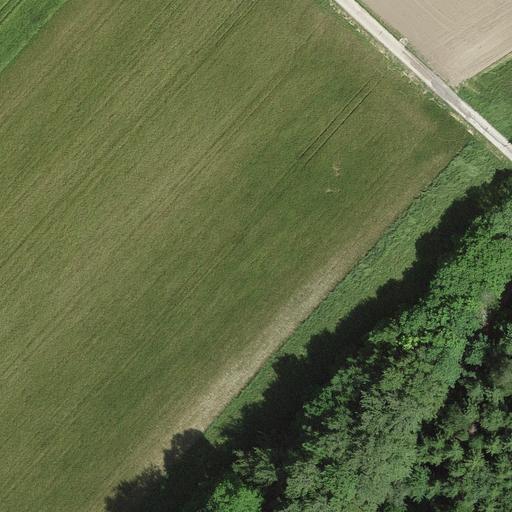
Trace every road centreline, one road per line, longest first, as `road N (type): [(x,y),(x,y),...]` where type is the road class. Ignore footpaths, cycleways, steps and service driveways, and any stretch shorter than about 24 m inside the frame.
road 1 (track): [(511,281),(358,511)]
road 2 (track): [(345,0),(511,153)]
